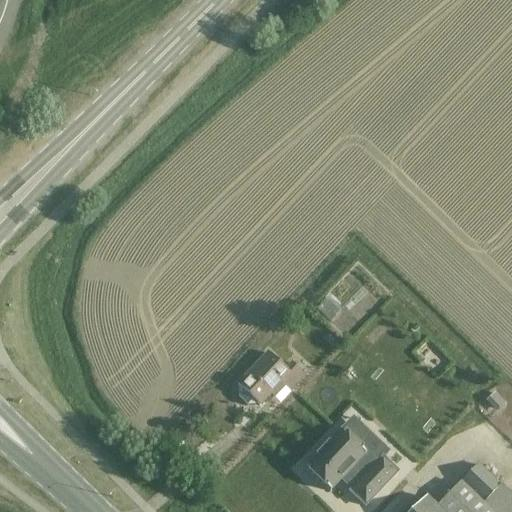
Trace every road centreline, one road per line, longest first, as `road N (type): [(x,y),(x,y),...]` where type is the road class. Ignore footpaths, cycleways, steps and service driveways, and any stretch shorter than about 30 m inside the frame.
road 1 (secondary): [(0,218),(228,0)]
road 2 (secondary): [(91,511),(0,425)]
